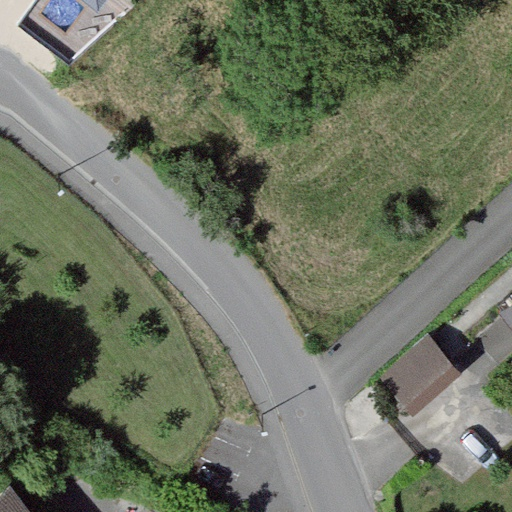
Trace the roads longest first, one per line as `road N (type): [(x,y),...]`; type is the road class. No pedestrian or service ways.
road 1 (tertiary): [(0,70),(125,171),(237,286),(304,403)]
road 2 (unclassified): [(304,403),(511,216)]
